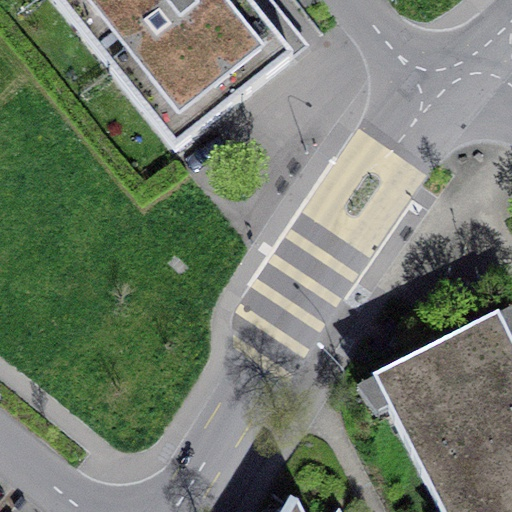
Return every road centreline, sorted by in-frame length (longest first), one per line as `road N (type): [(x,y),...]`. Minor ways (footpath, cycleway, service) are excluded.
road 1 (tertiary): [(436,92),(360,198),(165,511)]
road 2 (residential): [(357,0),(436,92)]
